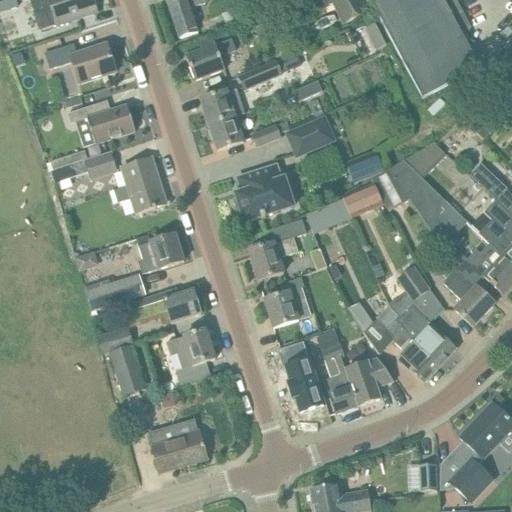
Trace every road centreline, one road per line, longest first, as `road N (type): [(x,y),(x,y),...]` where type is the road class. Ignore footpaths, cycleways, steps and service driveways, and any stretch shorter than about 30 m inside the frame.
road 1 (unclassified): [(277,465),(131,0)]
road 2 (residential): [(277,465),(444,401),(511,336)]
road 3 (unclassified): [(126,511),(258,470)]
